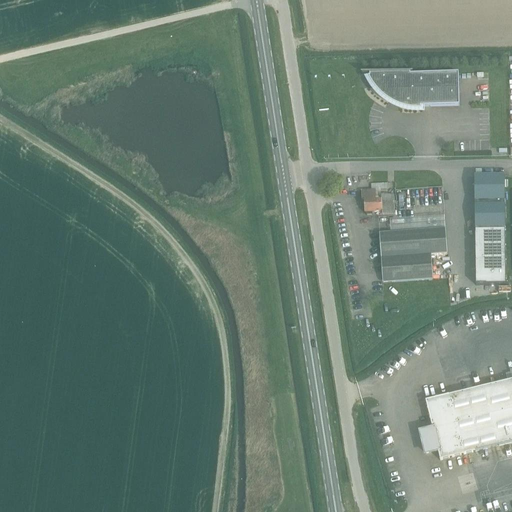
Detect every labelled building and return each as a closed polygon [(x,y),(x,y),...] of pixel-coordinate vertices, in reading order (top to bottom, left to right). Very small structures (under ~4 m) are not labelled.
[(416,110),(421,110),(423,110),(423,109),(422,109),(422,108),(459,107),(458,74),(410,75),(410,74),(411,74),(411,73),(364,74),(364,75),(370,75),(370,77),(368,77),(370,82),(373,86),(375,89),(378,93),(382,96),(385,99),(389,102),(393,104),(398,106),(402,108),(407,109),(411,110),(416,110)] [(505,177),(474,177),(476,286),(506,286),(505,177)] [(361,191),(361,200),(363,200),(364,213),(366,213),(366,216),(373,216),(373,213),(382,213),(382,216),(394,215),(394,196),(381,196),(381,201),(375,201),(375,191),(361,191)] [(382,284),(433,281),(431,255),(446,254),(445,230),(379,235),(382,284)] [(433,432),(422,435),(427,455),(438,452),(441,462),(511,444),(511,380),(426,402),(433,432)]
